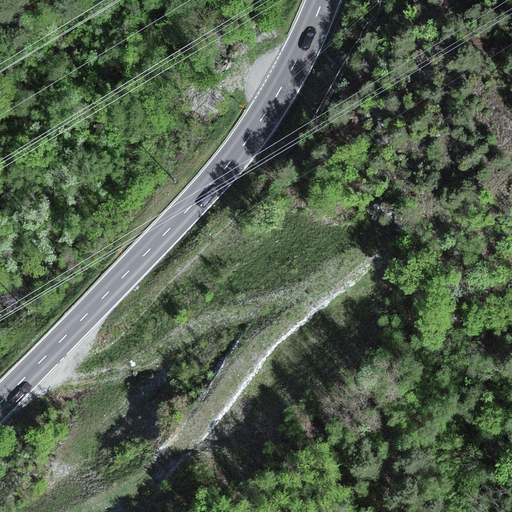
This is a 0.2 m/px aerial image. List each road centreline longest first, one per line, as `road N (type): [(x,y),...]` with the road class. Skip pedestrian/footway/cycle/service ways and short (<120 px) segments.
road 1 (secondary): [(322,0),(293,65),(227,165),(0,403)]
road 2 (track): [(16,387),(125,367),(205,323),(341,276)]
